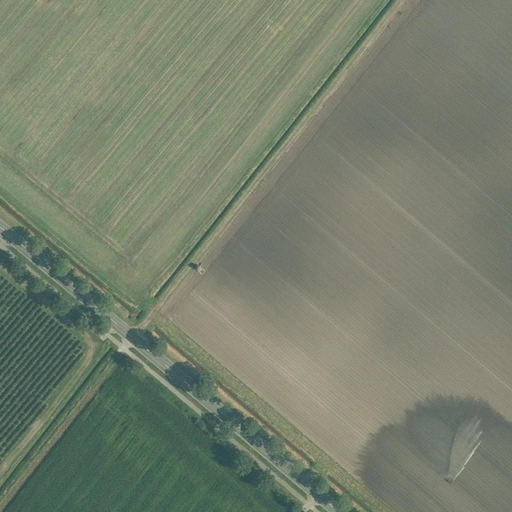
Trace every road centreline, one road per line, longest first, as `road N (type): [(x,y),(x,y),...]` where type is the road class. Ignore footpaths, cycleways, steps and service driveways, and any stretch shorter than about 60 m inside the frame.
road 1 (track): [(398,0),(123,349)]
road 2 (secondary): [(338,511),(0,226)]
